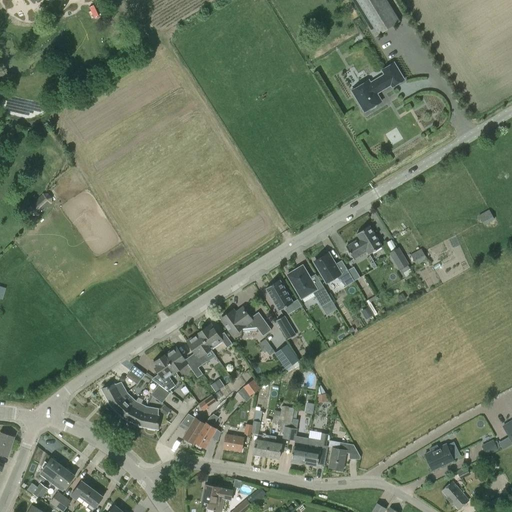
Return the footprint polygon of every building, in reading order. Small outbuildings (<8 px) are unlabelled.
[(399,21),(386,0),(352,0),(375,36),(399,21)] [(76,29),(56,35),(64,60),(84,54),(76,29)] [(404,80),(393,63),(381,70),(384,75),(370,83),(368,80),(351,91),(364,112),(369,109),(371,109),(375,107),(376,105),(381,102),(376,93),(390,85),(392,87),(404,80)] [(52,198),(48,193),(43,193),(42,194),(30,205),(29,206),(29,211),(33,216),(39,216),(51,204),(52,203),(52,198)] [(484,224),(495,218),(490,210),(479,216),(484,224)] [(369,254),(382,246),(369,226),(357,234),(360,239),(346,247),(348,250),(347,251),(350,257),(352,256),(354,259),(367,251),(369,254)] [(415,264),(426,258),(419,246),(408,252),(415,264)] [(389,253),(400,270),(409,264),(398,247),(389,253)] [(342,260),(335,265),(328,253),(327,254),(326,253),(319,257),(320,259),(315,262),(327,282),(336,277),(346,286),(355,281),(342,260)] [(317,278),(311,281),(303,267),(288,275),(302,298),(312,292),(315,296),(316,296),(322,305),(321,306),(321,307),(332,300),(318,277),(317,277),(317,278)] [(280,311),(290,304),(294,311),(302,306),(298,300),(293,303),(280,280),(266,288),(280,311)] [(251,318),(243,308),(236,313),(234,310),(221,319),(233,335),(242,328),(243,329),(257,328),(263,336),(272,330),(259,313),(251,318)] [(294,333),(284,316),(277,321),(287,337),(294,333)] [(199,333),(211,349),(222,341),(227,348),(233,344),(224,333),(219,336),(211,325),(199,333)] [(215,356),(211,349),(199,333),(188,341),(196,353),(191,356),(199,368),(215,356)] [(288,344),(275,353),(287,369),(300,360),(288,344)] [(165,355),(176,371),(188,363),(198,378),(203,374),(199,368),(191,356),(185,360),(176,347),(165,355)] [(152,379),(159,384),(168,391),(176,385),(169,376),(176,371),(165,355),(153,364),(160,373),(152,379)] [(131,371),(142,379),(146,374),(135,366),(131,371)] [(138,384),(142,379),(131,371),(127,376),(138,384)] [(214,392),(223,386),(218,378),(209,384),(214,392)] [(260,389),(254,381),(244,387),(250,396),(260,389)] [(112,405),(128,392),(122,382),(102,389),(110,403),(112,405)] [(159,384),(156,389),(167,398),(171,393),(168,391),(159,384)] [(327,395),(321,386),(319,387),(317,397),(327,395)] [(163,403),(167,398),(156,389),(152,395),(163,403)] [(124,418),(137,400),(128,392),(112,405),(113,407),(124,418)] [(207,399),(200,404),(204,410),(211,405),(207,399)] [(140,426),(147,406),(137,400),(124,418),(138,425),(140,426)] [(313,413),(315,403),(307,401),(305,412),(313,413)] [(289,439),(292,422),(294,408),(282,405),(281,411),(274,410),(272,422),(281,425),(280,432),(283,432),(282,438),(289,439)] [(147,406),(140,426),(143,426),(158,429),(159,408),(147,406)] [(202,429),(206,424),(205,424),(201,421),(189,413),(181,423),(190,428),(184,437),(187,439),(186,441),(192,444),(193,442),(194,443),(195,441),(202,429)] [(205,447),(210,439),(211,440),(213,438),(218,441),(221,431),(213,426),(218,417),(213,414),(209,418),(205,424),(206,424),(202,429),(195,441),(197,443),(196,444),(199,446),(202,447),(203,446),(205,447)] [(253,420),(252,425),(251,433),(258,434),(260,422),(253,420)] [(511,441),(511,420),(503,426),(511,441)] [(298,423),(292,422),(289,439),(295,440),(295,441),(296,436),(297,428),(298,423)] [(251,433),(252,425),(245,423),(243,434),(251,435),(251,433)] [(328,435),(321,433),(321,432),(310,430),(308,438),(306,449),(304,463),(317,465),(320,445),(326,446),(328,435)] [(14,437),(0,432),(0,454),(8,457),(14,437)] [(243,437),(227,434),(224,449),(240,452),(243,437)] [(253,453),(266,456),(270,436),(270,435),(263,434),(263,435),(257,434),(256,440),(255,440),(253,453)] [(276,437),(270,436),(266,456),(279,458),(282,444),(275,442),(276,437)] [(291,461),(304,463),(306,449),(308,438),(296,436),(295,441),(295,440),(291,461)] [(497,450),(493,440),(482,446),(486,455),(497,450)] [(353,444),(340,442),(338,448),(332,447),(328,468),(343,470),(346,453),(349,453),(349,459),(360,459),(360,457),(353,444)] [(432,470),(454,460),(446,444),(438,448),(437,445),(429,448),(431,451),(425,454),(432,470)] [(53,483),(65,467),(57,461),(58,461),(54,458),(53,458),(52,458),(48,463),(46,461),(42,467),(44,468),(40,474),(53,483)] [(65,467),(53,483),(63,491),(75,475),(70,471),(71,470),(67,467),(66,468),(65,467)] [(80,496),(85,499),(93,488),(83,481),(71,496),(76,500),(80,496)] [(468,500),(452,481),(441,491),(457,509),(468,500)] [(40,500),(48,489),(40,483),(33,494),(40,500)] [(233,490),(206,484),(202,501),(207,502),(206,509),(221,511),(224,498),(230,500),(233,490)] [(104,496),(93,488),(85,499),(90,503),(86,507),(92,511),(104,496)] [(233,510),(234,511),(245,511),(253,506),(252,505),(266,494),(261,488),(248,500),(247,498),(233,510)] [(56,507),(64,497),(58,492),(50,503),(56,507)] [(70,501),(64,497),(56,507),(62,511),(70,501)] [(383,511),(386,509),(377,503),(371,511),(383,511)]
